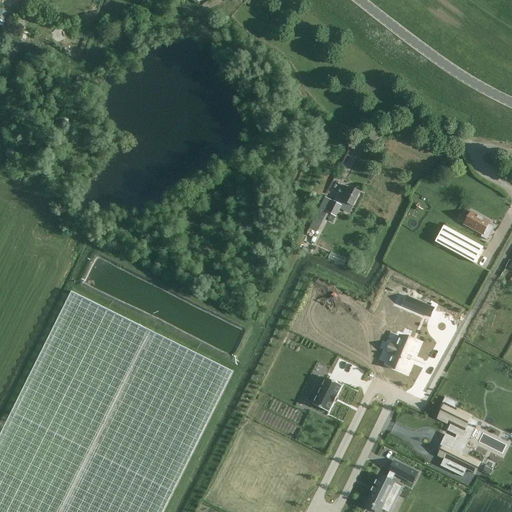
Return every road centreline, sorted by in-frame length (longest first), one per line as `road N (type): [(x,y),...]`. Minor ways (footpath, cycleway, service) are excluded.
road 1 (tertiary): [(511,102),(359,0)]
road 2 (residential): [(313,506),(373,385),(395,394)]
road 3 (residential): [(395,394),(420,406),(473,311)]
road 4 (residential): [(395,394),(337,511)]
